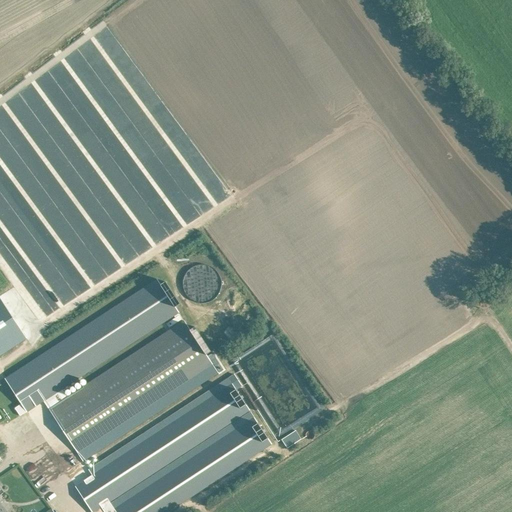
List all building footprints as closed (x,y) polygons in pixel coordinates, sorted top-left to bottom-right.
[(157,279),(5,378),(22,404),(15,408),(20,416),(27,412),(28,412),(45,401),(58,393),(63,390),(174,317),(175,318),(166,323),(169,328),(182,319),(179,315),(178,314),(180,313),(175,306),(180,304),(165,282),(161,285),(157,279)] [(0,302),(0,354),(24,338),(0,302)] [(58,393),(45,401),(50,408),(49,409),(78,453),(83,461),(218,373),(212,364),(212,363),(206,355),(211,352),(195,327),(190,330),(184,320),(67,397),(62,400),(58,393)] [(92,476),(75,487),(92,511),(96,511),(110,503),(249,411),(236,391),(242,386),(234,374),(88,470),(92,476)] [(110,503),(96,511),(168,511),(272,445),(250,412),(110,503)] [(295,431),(281,440),(287,448),(301,440),(295,431)]
